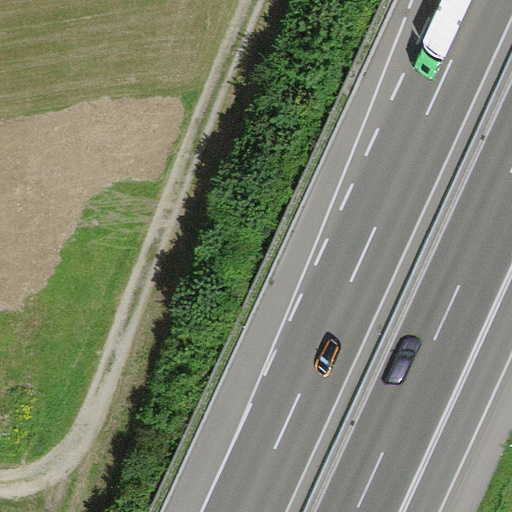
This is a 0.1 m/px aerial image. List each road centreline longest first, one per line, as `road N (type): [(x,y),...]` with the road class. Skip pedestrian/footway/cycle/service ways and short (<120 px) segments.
road 1 (track): [(0,482),(53,466),(93,417),(255,0)]
road 2 (motorway): [(480,0),(246,511)]
road 3 (motorway): [(356,511),(511,171)]
